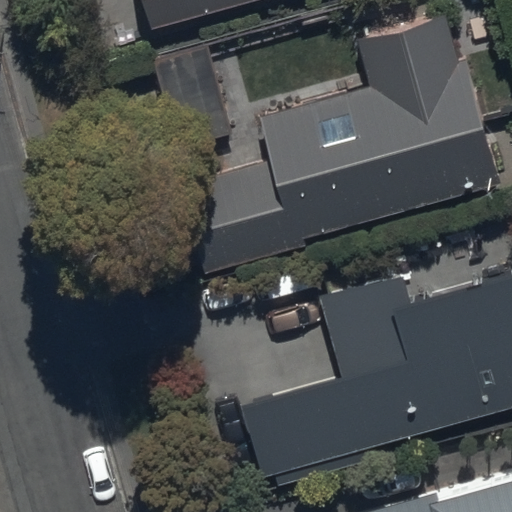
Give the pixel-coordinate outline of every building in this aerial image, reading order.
[(143,0),(152,32),(267,0),(143,0)] [(261,118),(296,244),(503,185),(468,60),(459,62),(447,20),(360,44),(372,86),(261,118)] [(209,44),(154,59),(175,135),(230,121),(209,44)] [(376,460),(373,450),(511,410),(511,262),(511,257),(479,266),(484,286),(413,306),(405,278),(323,301),(344,377),(245,405),(269,491),(376,460)] [(511,511),(511,482),(439,506),(434,492),(369,511),(511,511)]
